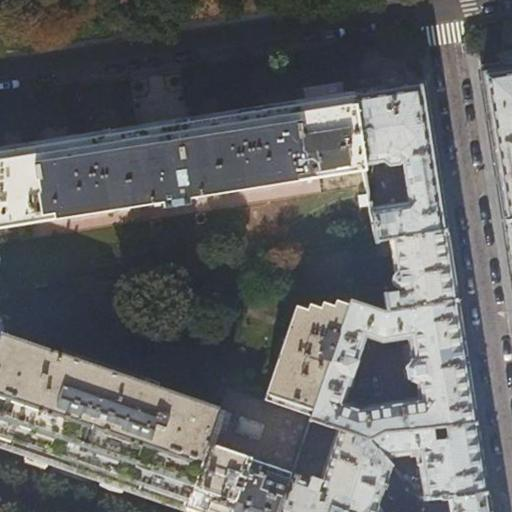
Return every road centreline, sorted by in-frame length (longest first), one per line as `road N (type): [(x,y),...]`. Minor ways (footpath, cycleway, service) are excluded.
road 1 (residential): [(440,11),(511,477)]
road 2 (residential): [(0,77),(440,11)]
